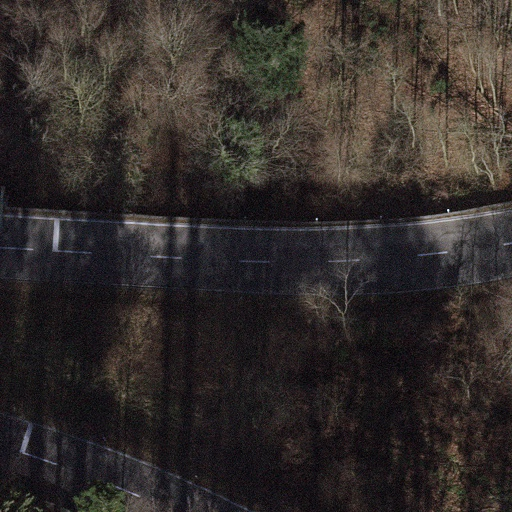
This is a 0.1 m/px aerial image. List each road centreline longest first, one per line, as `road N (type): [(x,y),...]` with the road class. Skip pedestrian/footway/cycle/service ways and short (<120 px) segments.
road 1 (tertiary): [(511,241),(332,262),(0,246)]
road 2 (tertiary): [(0,445),(177,511)]
